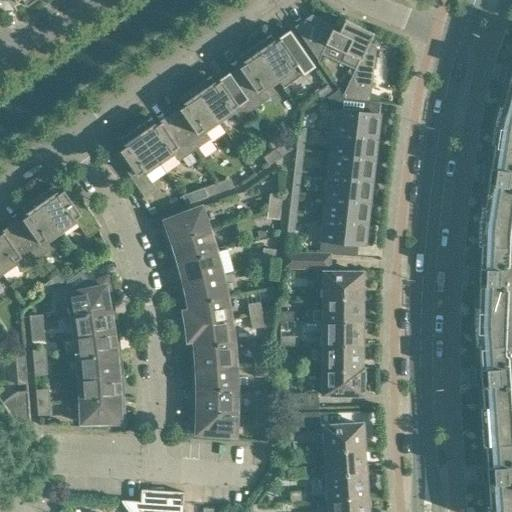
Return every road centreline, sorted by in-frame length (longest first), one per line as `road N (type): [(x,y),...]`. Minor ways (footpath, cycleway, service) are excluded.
road 1 (secondary): [(427,511),(422,269),(459,42)]
road 2 (residential): [(158,470),(158,351),(134,244),(72,134)]
road 3 (residential): [(72,134),(267,0)]
